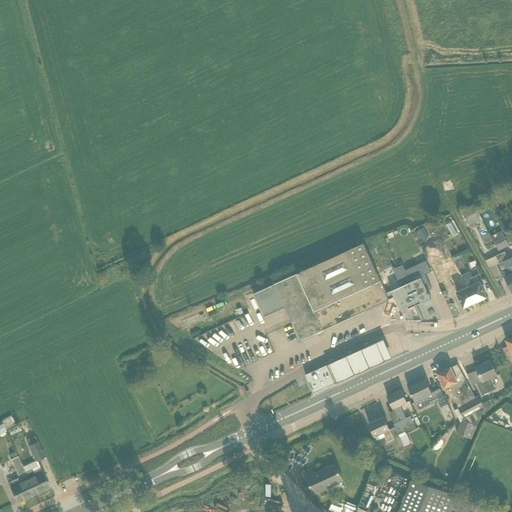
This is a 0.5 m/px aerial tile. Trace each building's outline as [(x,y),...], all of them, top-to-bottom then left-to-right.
[(478,221),(482,219),(474,205),(458,212),(466,227),(478,221)] [(453,220),(446,224),(453,236),(459,232),(453,220)] [(491,237),(492,240),(498,251),(509,246),(501,231),(491,237)] [(492,240),(491,237),(490,234),(482,237),(484,243),(492,240)] [(405,277),(398,280),(401,287),(387,293),(384,288),(385,287),(384,284),(382,285),(364,243),(274,284),(253,294),(263,316),(263,317),(285,307),(300,341),(389,300),(394,297),(400,310),(415,303),(406,285),(408,284),(405,277)] [(511,266),(508,259),(505,252),(495,257),(499,264),(502,262),(508,275),(505,276),(511,291),(511,266)] [(439,270),(444,280),(458,273),(454,263),(439,270)] [(394,271),(398,280),(405,277),(400,266),(396,267),(397,269),(394,271)] [(470,272),(462,275),(475,302),(486,297),(477,277),(473,278),(470,272)] [(475,302),(462,275),(455,279),(458,285),(454,286),(464,307),(475,302)] [(421,278),(408,284),(406,285),(415,303),(420,301),(421,304),(431,299),(421,278)] [(336,382),(337,383),(393,358),(384,339),(329,364),(329,366),(328,366),(335,382),(336,382)] [(476,382),(482,395),(496,389),(490,377),(497,374),(495,370),(491,361),(476,368),(482,380),(476,382)] [(329,364),(305,375),(314,394),(315,393),(335,383),(336,384),(337,383),(336,382),(335,382),(328,366),(329,366),(329,364)] [(483,407),(477,397),(475,398),(462,373),(457,365),(437,374),(444,388),(448,386),(458,407),(457,407),(459,409),(463,416),(456,432),(471,439),(484,409),(483,407)] [(438,401),(441,408),(447,404),(441,390),(432,394),(425,378),(408,386),(416,403),(422,400),(425,407),(438,401)] [(394,424),(395,427),(399,435),(404,432),(403,428),(414,423),(410,416),(406,418),(400,406),(407,403),(401,389),(387,396),(399,422),(394,424)] [(13,415),(0,421),(0,430),(0,432),(17,424),(13,415)] [(399,435),(395,427),(390,429),(384,417),(369,424),(377,441),(385,437),(387,442),(393,439),(397,448),(403,445),(398,435),(399,435)] [(45,457),(38,441),(28,446),(35,462),(45,457)] [(20,477),(8,482),(18,503),(34,495),(25,475),(26,474),(20,462),(18,457),(16,458),(12,460),(20,477)] [(344,488),(341,482),(343,481),(335,464),(326,468),(327,470),(314,476),(312,470),(304,473),(314,494),(328,488),(331,494),(344,488)] [(26,474),(25,475),(34,495),(50,488),(40,467),(26,474)] [(397,511),(448,511),(456,495),(454,494),(411,479),(397,511)] [(456,495),(448,511),(498,511),(499,511),(456,495)] [(338,498),(336,502),(344,506),(342,509),(348,511),(352,511),(356,507),(338,498)]
